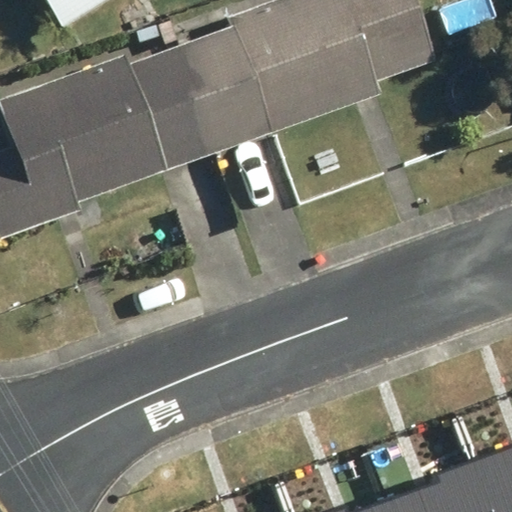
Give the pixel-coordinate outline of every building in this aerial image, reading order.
[(33,0),(56,37),(116,0),(33,0)] [(401,0),(296,0),(223,26),(226,36),(263,141),(374,102),(369,88),(426,68),(401,0)] [(164,27),(146,33),(156,61),(120,74),(156,178),(263,141),(226,36),(174,54),(164,27)] [(0,106),(0,137),(6,154),(0,155),(0,242),(75,216),(72,207),(156,178),(120,74),(117,65),(0,106)] [(511,511),(511,445),(479,458),(499,511),(511,511)] [(439,483),(391,500),(395,511),(499,511),(479,458),(435,474),(439,483)] [(387,489),(324,511),(395,511),(391,500),(387,489)]
